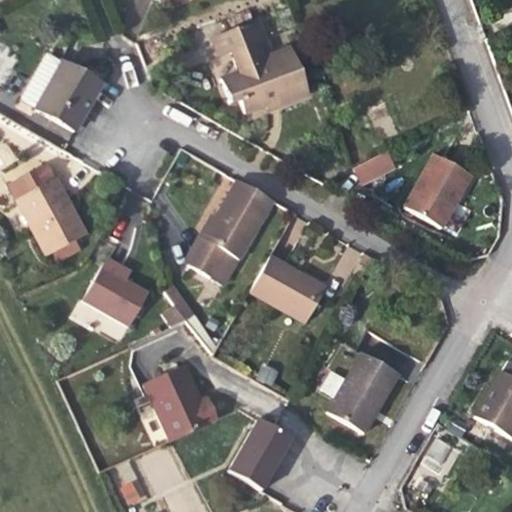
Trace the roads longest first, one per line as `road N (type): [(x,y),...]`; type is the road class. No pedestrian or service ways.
road 1 (residential): [(475,300),(122,104),(92,155)]
road 2 (residential): [(355,511),(475,300)]
road 3 (residential): [(511,186),(442,0)]
